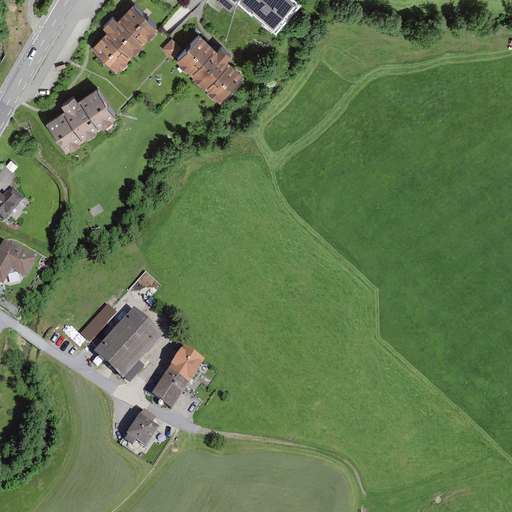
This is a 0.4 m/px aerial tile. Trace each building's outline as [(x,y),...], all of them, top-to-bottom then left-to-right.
[(296,2),(293,0),(219,0),(219,1),(228,9),(235,0),(244,0),(275,26),(296,2)] [(111,31),(96,47),(121,71),(162,31),(137,4),(120,20),(117,17),(107,27),(111,31)] [(205,37),(182,60),(226,103),(249,80),(231,63),(236,57),(226,48),(221,53),(205,37)] [(172,40),(162,50),(173,59),(182,50),(172,40)] [(68,111),(51,122),(71,152),(122,118),(101,88),(81,102),(78,97),(65,106),(68,111)] [(17,168),(11,162),(7,167),(13,172),(17,168)] [(0,217),(2,219),(22,200),(11,189),(1,199),(0,198),(0,217)] [(3,243),(0,248),(0,281),(3,280),(6,276),(17,273),(23,276),(32,260),(3,243)] [(148,268),(135,284),(140,288),(153,273),(148,268)] [(108,305),(82,334),(90,341),(115,312),(108,305)] [(157,338),(127,313),(95,352),(126,377),(157,338)] [(197,363),(178,351),(150,394),(169,406),(197,363)] [(159,427),(140,414),(127,433),(146,446),(159,427)]
